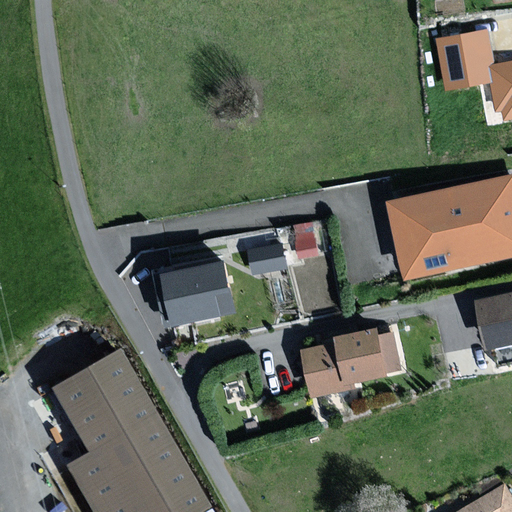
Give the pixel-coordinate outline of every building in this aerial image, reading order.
[(511,59),(494,63),(489,31),(444,39),(452,84),(495,77),(500,108),(506,107),(507,116),(511,114),(511,59)] [(511,177),(395,202),(411,275),(511,253),(511,177)] [(286,265),(282,244),(253,250),(257,270),(286,265)] [(236,309),(226,261),(161,274),(172,322),(236,309)] [(511,294),(484,300),(493,342),(511,338),(511,294)] [(378,329),(341,336),(342,341),(308,348),(317,395),(357,387),(356,381),(390,374),(389,369),(400,367),(393,335),(380,337),(378,329)] [(119,354),(56,390),(92,454),(69,467),(94,511),(191,511),(205,504),(119,354)] [(511,511),(511,495),(507,486),(463,511),(511,511)]
